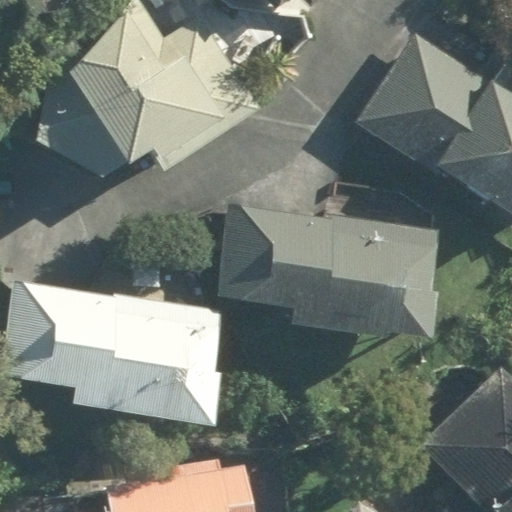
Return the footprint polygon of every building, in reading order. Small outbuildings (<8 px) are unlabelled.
[(154,69),(112,0),(110,0),(14,122),(95,180),(136,146),(150,158),(217,112),(227,123),(250,105),(195,21),(163,38),(174,55),(154,69)] [(257,0),(266,8),(274,0),(257,0)] [(421,170),(424,165),(511,225),(511,102),(482,82),(414,35),(353,123),(421,170)] [(278,326),(418,342),(430,231),(220,208),(210,295),(281,303),(278,326)] [(9,305),(19,306),(14,348),(7,347),(4,368),(37,373),(35,383),(67,388),(64,406),(199,426),(205,308),(12,282),(9,305)] [(511,511),(511,374),(490,348),(398,427),(470,511),(511,511)] [(238,511),(233,463),(174,472),(176,484),(138,490),(137,477),(92,483),(92,503),(37,502),(36,511),(238,511)] [(382,511),(356,493),(342,511),(382,511)]
